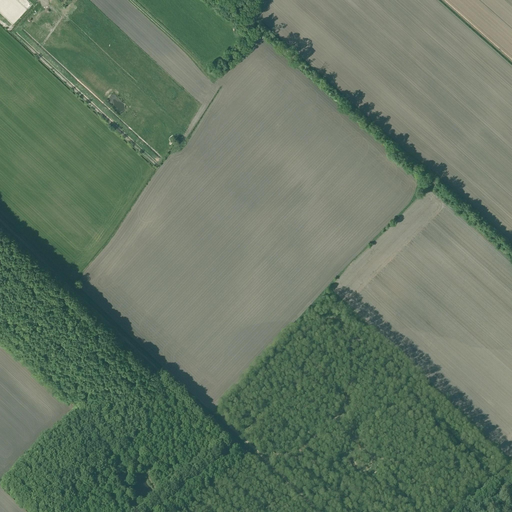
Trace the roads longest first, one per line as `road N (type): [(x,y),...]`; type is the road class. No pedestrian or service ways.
road 1 (track): [(0,219),(282,487)]
road 2 (track): [(221,417),(313,322),(339,318),(338,335),(241,437)]
road 3 (track): [(468,497),(449,457),(423,447),(399,398),(349,384)]
road 4 (track): [(383,511),(354,487),(290,456),(264,458),(241,437)]
road 5 (track): [(453,509),(403,465),(354,445),(339,413)]
road 6 (track): [(507,466),(420,380),(399,398)]
road 7 (track): [(287,456),(340,412),(351,375),(347,338)]
road 8 (track): [(222,76),(208,77),(130,0)]
